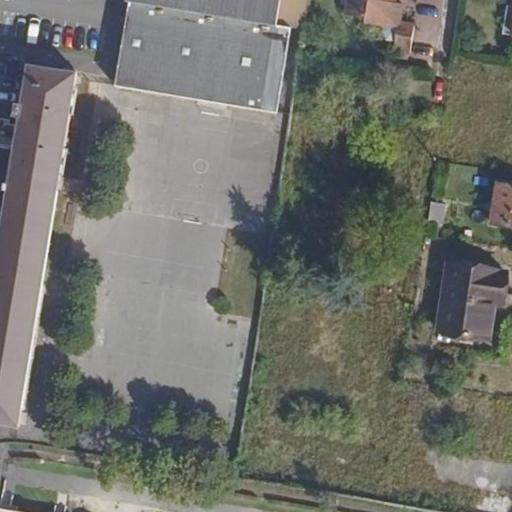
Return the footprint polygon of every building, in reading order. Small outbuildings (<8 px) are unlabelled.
[(305,31),(310,0),(130,0),(134,1),(119,90),(278,116),(292,29),(305,31)] [(401,24),(404,4),(396,2),(383,0),(350,0),(348,13),(366,16),(365,21),(385,25),(384,32),(388,39),(396,40),(394,51),(411,54),(416,26),(401,24)] [(466,56),(456,54),(455,62),(463,63),(466,56)] [(0,419),(21,423),(85,72),(39,64),(23,148),(0,144),(0,419)] [(464,66),(455,64),(452,78),(461,79),(464,66)] [(302,227),(345,233),(347,220),(338,219),(340,208),(334,207),(326,206),(327,195),(332,162),(312,159),(302,227)] [(511,228),(511,185),(498,183),(491,224),(511,228)] [(335,196),(327,195),(326,206),(334,207),(335,196)] [(433,204),(429,226),(442,229),(447,205),(433,204)] [(503,305),(508,275),(451,265),(440,332),(491,340),(497,304),(503,305)] [(257,347),(268,348),(276,300),(265,298),(257,347)] [(257,347),(255,363),(266,365),(268,348),(257,347)] [(253,377),(250,394),(260,396),(263,379),(253,377)] [(287,442),(284,457),(304,461),(307,446),(287,442)] [(333,471),(240,455),(237,478),(340,495),(385,503),(389,480),(349,474),(333,471)] [(440,511),(511,511),(511,496),(393,476),(388,504),(399,505),(440,511)]
